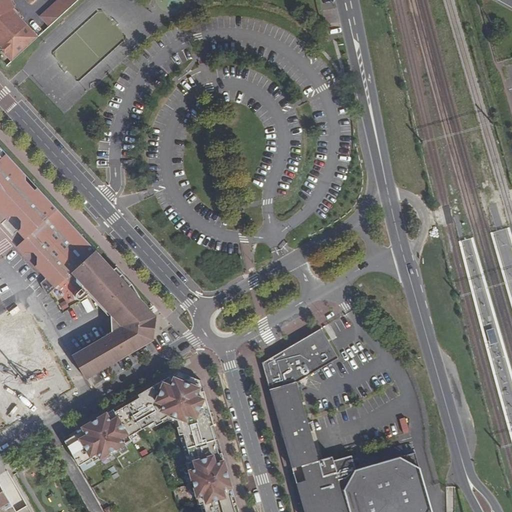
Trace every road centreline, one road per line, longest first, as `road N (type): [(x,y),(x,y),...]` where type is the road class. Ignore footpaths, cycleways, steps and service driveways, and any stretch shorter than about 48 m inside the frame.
road 1 (residential): [(205,313),(0,92)]
road 2 (residential): [(404,256),(466,475),(487,511)]
road 3 (residential): [(0,452),(206,334)]
road 4 (residential): [(387,190),(205,313)]
road 5 (residential): [(226,345),(373,261),(404,256)]
road 6 (residential): [(347,0),(387,190)]
road 7 (residential): [(226,345),(271,511)]
